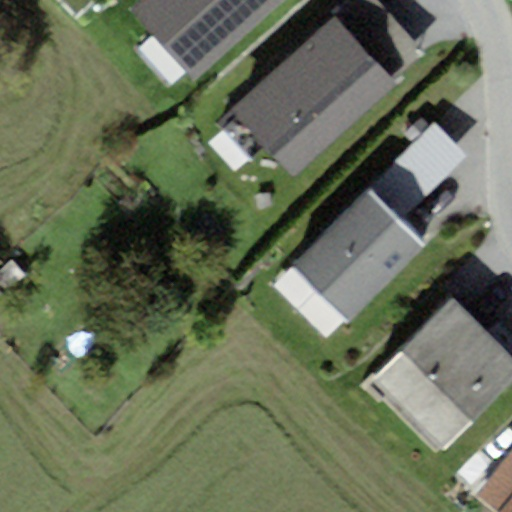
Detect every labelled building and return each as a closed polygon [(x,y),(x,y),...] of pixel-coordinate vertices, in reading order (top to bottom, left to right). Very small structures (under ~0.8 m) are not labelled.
[(139,0),(127,11),(192,84),(286,0),(139,0)] [(425,52),(377,0),(355,0),(233,111),(293,178),(397,84),(394,80),(425,52)] [(467,153),(434,121),(291,266),(350,324),(426,246),(400,221),(467,153)] [(511,388),(511,355),(453,300),(375,384),(450,454),(511,388)] [(511,511),(511,451),(475,499),(491,511),(511,511)]
